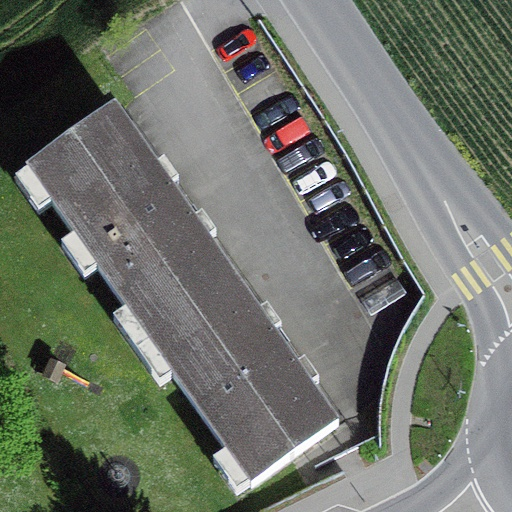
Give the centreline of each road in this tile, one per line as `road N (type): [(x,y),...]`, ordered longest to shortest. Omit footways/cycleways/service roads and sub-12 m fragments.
road 1 (unclassified): [(511,298),(319,0)]
road 2 (tertiary): [(511,366),(492,400),(486,437),(503,491)]
